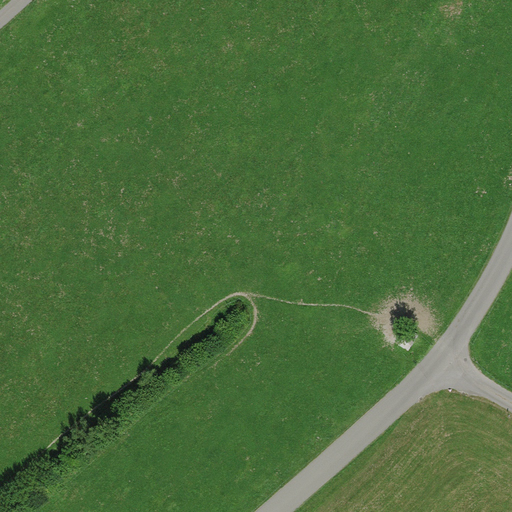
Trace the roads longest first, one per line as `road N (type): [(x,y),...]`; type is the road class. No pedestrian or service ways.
road 1 (unclassified): [(282,511),(447,365)]
road 2 (unclassified): [(447,365),(511,258)]
